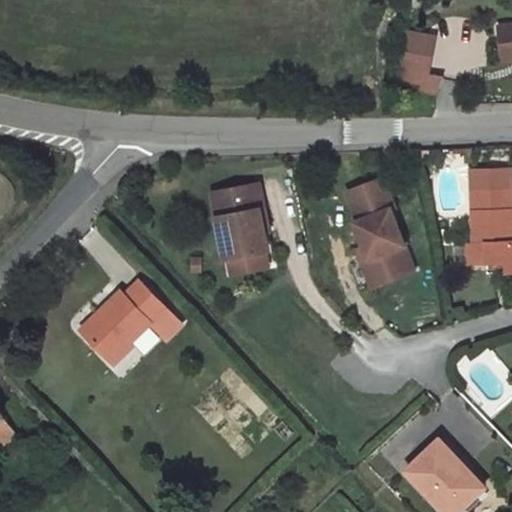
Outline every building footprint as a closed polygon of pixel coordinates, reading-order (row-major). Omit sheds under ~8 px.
[(511,24),(499,27),(503,60),(511,59),(511,24)] [(421,87),(427,57),(402,52),(396,82),(421,87)] [(475,244),(476,263),(489,263),(506,262),(506,271),(511,271),(511,168),(472,170),(475,244)] [(384,178),(348,192),(359,220),(355,222),(365,247),(369,257),(362,260),(373,287),(404,275),(394,249),(405,244),(392,209),(396,207),(384,178)] [(255,184),(213,192),(226,259),(229,258),(266,251),(268,251),(255,184)] [(394,249),(404,275),(415,270),(405,244),(394,249)] [(359,250),(362,260),(369,257),(365,247),(359,250)] [(266,251),(229,258),(232,274),(269,266),(266,251)] [(203,269),(203,260),(191,260),(191,269),(203,269)] [(506,262),(489,263),(489,272),(506,271),(506,262)] [(125,295),(121,291),(83,329),(112,360),(129,343),(151,322),(167,338),(182,324),(140,280),(125,295)] [(406,320),(420,293),(398,283),(385,310),(406,320)] [(129,343),(112,360),(116,363),(132,346),(129,343)] [(0,448),(18,434),(0,409),(0,448)] [(408,470),(446,511),(459,511),(478,494),(486,487),(441,439),(408,470)] [(478,494),(459,511),(471,511),(469,509),(481,498),(478,494)]
